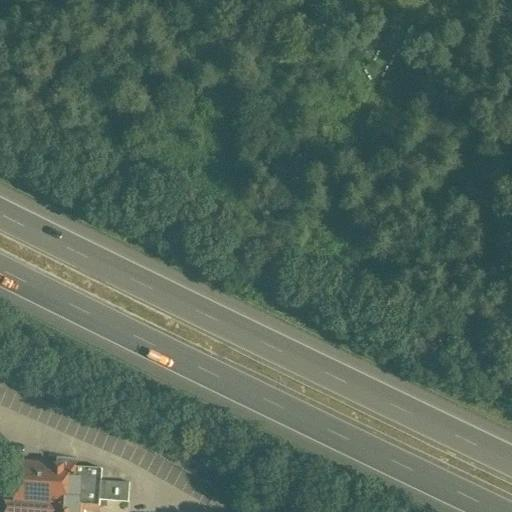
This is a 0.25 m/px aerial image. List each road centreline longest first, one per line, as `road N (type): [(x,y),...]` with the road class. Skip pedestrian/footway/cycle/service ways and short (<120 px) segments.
road 1 (motorway): [(511,463),(0,211)]
road 2 (motorway): [(0,267),(498,511)]
